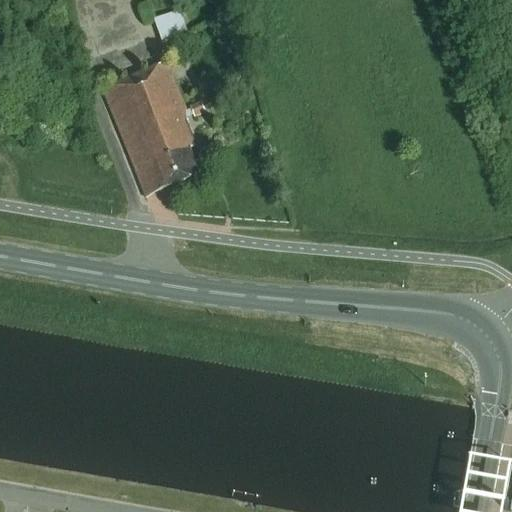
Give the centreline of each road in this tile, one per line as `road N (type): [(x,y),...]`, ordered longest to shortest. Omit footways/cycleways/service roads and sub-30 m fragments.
road 1 (secondary): [(483,334),(432,313),(223,295),(0,260)]
road 2 (secondary): [(476,511),(498,369),(483,334)]
